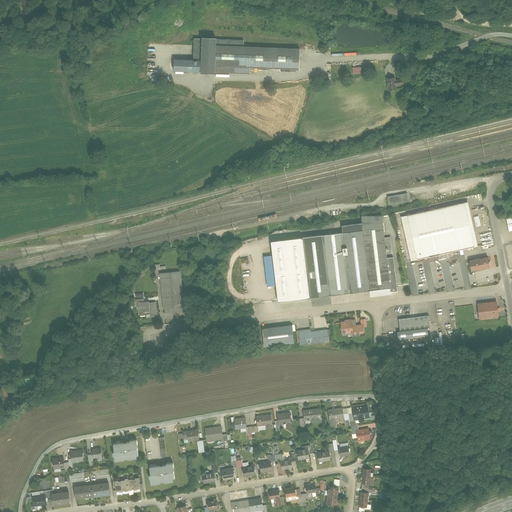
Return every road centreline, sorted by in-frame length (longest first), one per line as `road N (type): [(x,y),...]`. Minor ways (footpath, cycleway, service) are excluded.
road 1 (residential): [(348,471),(377,441),(381,402),(365,395),(296,398),(59,444),(41,459),(20,511)]
road 2 (residential): [(158,339),(175,328),(509,290)]
road 3 (residential): [(159,501),(348,471)]
road 4 (track): [(511,419),(418,428),(381,402)]
road 5 (residential): [(509,290),(490,191),(511,175)]
